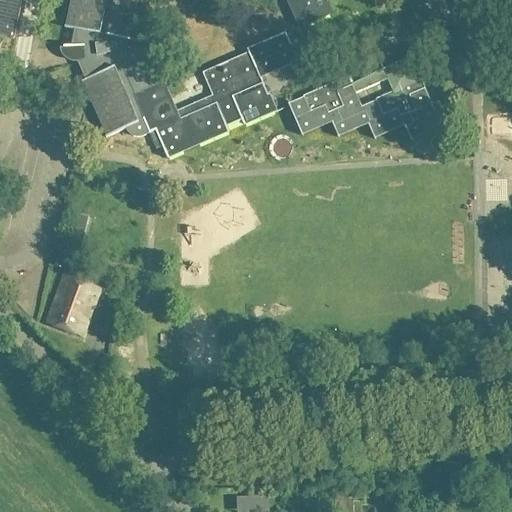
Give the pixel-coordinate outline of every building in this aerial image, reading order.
[(0,0),(0,28),(16,31),(17,25),(22,0),(0,0)] [(168,157),(230,131),(228,126),(242,119),(244,124),(276,111),(260,75),(298,58),(286,32),(247,49),(249,53),(203,73),(213,96),(175,113),(163,84),(164,83),(164,82),(162,83),(149,54),(151,53),(150,52),(146,54),(142,43),(142,44),(143,42),(141,42),(143,28),(144,28),(144,27),(146,14),(147,14),(147,13),(149,0),(72,0),(70,12),(69,12),(69,13),(70,13),(67,27),(65,26),(65,28),(77,30),(74,47),(64,47),(64,48),(83,47),(85,59),(78,61),(78,63),(80,62),(88,79),(82,82),(82,83),(84,83),(89,95),(90,96),(95,109),(95,110),(96,110),(101,122),(101,123),(102,123),(107,136),(105,137),(106,138),(126,129),(128,132),(130,135),(134,137),(137,137),(141,137),(144,136),(149,134),(150,134),(156,149),(162,147),(168,159),(169,159),(168,157)] [(289,0),(301,25),(330,13),(324,0),(289,0)] [(442,127),(422,81),(411,57),(353,85),(357,93),(388,79),(394,93),(362,107),(349,77),(289,103),(303,135),(333,122),(339,136),(369,124),(376,138),(405,126),(411,140),(442,127)] [(81,213),(79,221),(87,223),(89,215),(81,213)] [(68,270),(74,241),(62,239),(56,267),(68,270)] [(83,335),(100,288),(64,275),(47,322),(83,335)]
